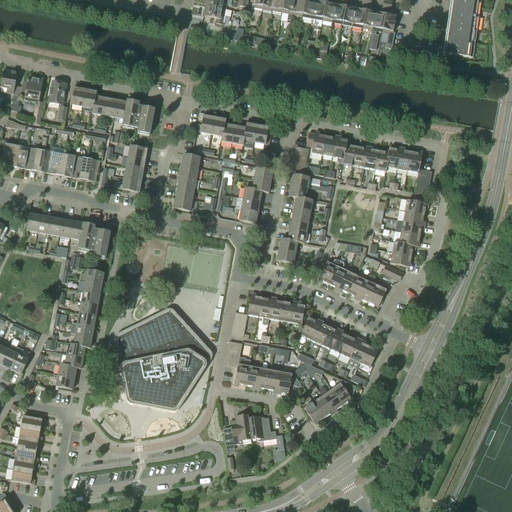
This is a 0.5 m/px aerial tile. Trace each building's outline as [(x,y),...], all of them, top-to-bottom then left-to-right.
[(224,0),(206,0),(205,7),(225,10),(226,6),(230,7),(231,1),(227,0),(224,0)] [(252,0),(251,8),(262,10),(263,0),(252,0)] [(263,0),(262,10),(272,12),(274,0),(263,0)] [(274,0),(272,12),(282,13),(284,0),(274,0)] [(284,0),(282,13),(288,15),(287,18),(287,21),(291,21),(292,15),(294,0),(284,0)] [(302,17),(304,0),(294,0),(292,15),(302,17)] [(304,0),(302,17),(312,19),(315,0),(304,0)] [(326,1),(321,0),(319,0),(315,0),(312,19),(322,21),(326,1)] [(453,0),(445,55),(471,59),(480,3),(472,2),(472,0),(453,0)] [(336,3),(330,2),(326,1),(322,21),(332,23),(336,3)] [(346,5),(341,4),(336,3),(332,23),(342,25),(346,5)] [(366,5),(362,4),(361,4),(361,8),(356,7),(352,27),(362,29),(366,5)] [(356,7),(350,6),(346,5),(342,25),(352,27),(356,7)] [(371,6),(370,6),(366,5),(362,29),(372,31),(376,11),(370,10),(371,6)] [(203,17),(216,20),(215,24),(222,25),(224,16),(230,17),(231,12),(225,10),(205,7),(203,17)] [(382,33),(386,13),(386,9),(382,8),(381,12),(376,11),(372,31),(382,33)] [(386,13),(382,33),(388,34),(385,49),(391,50),(394,34),(392,34),(396,15),(386,13)] [(379,55),(381,40),(373,38),(370,54),(379,55)] [(315,56),(315,59),(325,61),(326,57),(326,53),(327,51),(316,49),(316,52),(315,55),(315,56)] [(369,56),(367,65),(374,66),(375,58),(369,56)] [(356,57),(355,65),(364,67),(366,58),(356,57)] [(0,88),(7,90),(6,94),(13,95),(17,73),(3,71),(0,88)] [(42,80),(28,77),(24,102),(38,104),(42,80)] [(48,104),(62,107),(66,85),(52,83),(48,102),(48,104)] [(70,106),(82,108),(85,89),(74,87),(70,106)] [(91,115),(96,95),(97,91),(85,89),(82,108),(92,110),(91,115)] [(91,115),(102,117),(106,97),(96,95),(91,115)] [(16,120),(20,98),(13,97),(10,118),(16,120)] [(102,117),(113,119),(117,99),(106,97),(102,117)] [(113,119),(121,120),(125,101),(117,99),(113,119)] [(134,129),(138,107),(138,103),(125,101),(121,120),(122,121),(121,127),(122,127),(134,129)] [(65,122),(67,108),(60,107),(57,120),(65,122)] [(154,110),(138,107),(134,129),(137,130),(137,133),(138,133),(149,135),(151,125),(151,123),(152,120),(152,118),(153,113),(154,110)] [(42,109),(35,108),(31,124),(39,126),(42,109)] [(200,134),(211,136),(215,116),(203,114),(201,126),(200,134)] [(211,136),(221,138),(224,118),(215,116),(211,136)] [(220,142),(231,145),(235,125),(225,123),(226,119),(224,118),(221,138),(220,142)] [(5,128),(19,131),(20,126),(7,120),(5,128)] [(253,144),(254,144),(257,124),(246,122),(245,127),(242,142),(253,144)] [(257,124),(254,144),(265,146),(267,133),(268,126),(257,124)] [(231,145),(242,146),(245,127),(235,125),(231,145)] [(311,154),(322,156),(325,137),(308,134),(306,147),(312,148),(311,154)] [(332,158),(336,139),(325,137),(322,156),(332,158)] [(346,141),(336,139),(332,158),(342,160),(342,162),(342,165),(346,141)] [(353,167),(356,148),(346,146),(347,141),(346,141),(342,165),(353,167)] [(3,150),(0,165),(12,168),(16,147),(4,144),(3,150)] [(16,147),(12,168),(25,170),(28,149),(16,147)] [(129,147),(127,158),(146,161),(148,150),(129,147)] [(296,148),(294,154),(307,156),(308,150),(305,149),(296,148)] [(367,150),(356,148),(353,167),(363,169),(367,150)] [(28,149),(25,170),(36,172),(40,151),(28,149)] [(388,154),(378,152),(374,171),(385,173),(389,149),(388,154)] [(386,170),(386,168),(397,170),(400,151),(389,149),(385,173),(386,170)] [(374,171),(378,152),(367,150),(363,169),(374,171)] [(40,151),(36,172),(48,174),(52,153),(40,151)] [(397,170),(407,172),(411,153),(400,151),(397,170)] [(52,153),(48,174),(60,176),(63,155),(52,153)] [(431,173),(422,171),(419,170),(420,163),(422,155),(411,153),(407,172),(418,174),(417,177),(430,179),(431,173)] [(307,156),(294,154),(293,159),(306,162),(307,156)] [(71,179),(75,157),(63,155),(60,176),(71,179)] [(200,158),(183,155),(181,166),(198,169),(200,158)] [(75,157),(71,179),(83,181),(87,160),(75,157)] [(125,168),(144,172),(146,161),(127,158),(125,168)] [(293,159),(292,165),(305,168),(306,162),(293,159)] [(95,183),(99,162),(87,160),(83,181),(95,183)] [(291,171),(293,172),(304,174),(305,168),(292,165),(291,171)] [(196,180),(198,169),(181,166),(179,177),(196,180)] [(125,168),(123,179),(142,183),(144,172),(125,168)] [(272,172),(264,170),(255,168),(253,180),(270,183),(272,172)] [(221,185),(227,186),(231,186),(232,180),(231,180),(232,176),(224,174),(223,179),(222,179),(221,185)] [(307,190),(309,179),(292,175),(290,187),(307,190)] [(194,191),(196,180),(179,177),(177,188),(194,191)] [(429,185),(430,179),(417,177),(416,182),(429,185)] [(142,183),(123,179),(121,190),(122,190),(140,194),(142,183)] [(244,190),(261,193),(268,194),(270,183),(253,180),(251,190),(244,188),(244,190)] [(428,191),(429,185),(416,182),(415,188),(428,191)] [(306,200),(307,190),(290,187),(288,198),(295,199),(312,202),(313,201),(306,200)] [(192,201),(194,191),(177,188),(175,198),(192,201)] [(415,188),(414,194),(427,197),(428,191),(415,188)] [(244,190),(242,200),(259,203),(261,193),(244,190)] [(190,213),(192,201),(175,198),(173,209),(186,212),(190,213)] [(295,199),(293,209),(310,212),(312,202),(295,199)] [(242,200),(240,211),(257,213),(259,203),(242,200)] [(424,216),(426,205),(406,201),(404,212),(424,216)] [(215,205),(204,203),(203,203),(202,209),(213,212),(215,205)] [(308,223),(310,212),(293,209),(291,220),(308,223)] [(240,211),(238,222),(241,222),(255,225),(257,213),(240,211)] [(402,223),(422,226),(424,216),(404,212),(402,223)] [(26,232),(37,234),(40,217),(29,215),(26,232)] [(48,236),(51,219),(40,217),(37,234),(48,236)] [(9,223),(0,219),(0,235),(4,227),(7,229),(9,223)] [(48,236),(58,238),(61,221),(51,219),(48,236)] [(291,220),(289,230),(306,234),(308,223),(291,220)] [(58,238),(69,240),(72,223),(61,221),(58,238)] [(79,241),(82,224),(72,223),(69,240),(79,241)] [(400,233),(420,237),(422,226),(402,223),(400,233)] [(94,227),(82,224),(79,241),(77,250),(78,250),(89,252),(93,230),(94,227)] [(93,253),(92,256),(105,259),(109,233),(93,230),(89,252),(93,253)] [(305,244),(306,234),(289,230),(287,241),(305,244)] [(394,243),(418,247),(420,237),(400,233),(398,243),(394,242),(394,243)] [(304,245),(305,244),(287,241),(280,239),(279,248),(295,251),(297,243),(304,245)] [(413,247),(418,248),(418,247),(394,243),(392,254),(411,257),(413,247)] [(56,247),(56,252),(55,257),(66,259),(68,249),(56,247)] [(295,253),(295,251),(279,248),(276,262),(293,265),(295,253)] [(375,255),(376,251),(370,249),(369,254),(372,255),(372,256),(376,259),(377,255),(375,255)] [(411,257),(392,254),(390,265),(409,268),(411,257)] [(326,263),(318,281),(328,285),(339,262),(336,260),(333,261),(331,265),(326,263)] [(339,262),(328,285),(338,290),(346,272),(342,270),(344,266),(343,264),(339,262)] [(402,274),(385,266),(382,272),(399,280),(400,277),(402,274)] [(86,271),(84,282),(101,285),(103,274),(86,271)] [(346,272),(338,290),(348,295),(356,277),(346,272)] [(356,277),(348,295),(358,299),(366,281),(356,277)] [(366,281),(358,299),(367,304),(376,286),(366,281)] [(82,293),(99,296),(101,285),(84,282),(82,293)] [(367,304),(378,309),(384,295),(386,291),(376,286),(367,304)] [(82,293),(80,303),(97,307),(99,296),(82,293)] [(234,313),(233,319),(246,322),(247,316),(258,318),(261,299),(250,297),(247,316),(234,313)] [(272,301),(261,299),(258,318),(268,320),(272,301)] [(279,322),(283,303),(272,301),(268,320),(279,322)] [(80,303),(78,314),(95,317),(97,307),(80,303)] [(293,305),(283,303),(279,322),(290,324),(293,305)] [(290,324),(301,326),(304,307),(293,305),(290,324)] [(118,335),(114,341),(125,399),(133,406),(171,413),(179,411),(209,362),(209,351),(173,314),(163,313),(118,335)] [(76,324),(93,327),(95,317),(78,314),(76,324)] [(246,322),(233,319),(232,325),(245,327),(246,322)] [(300,336),(310,341),(319,323),(308,319),(305,327),(300,336)] [(320,346),(328,328),(319,323),(310,341),(320,346)] [(76,324),(74,335),(91,338),(93,327),(76,324)] [(232,325),(231,331),(244,333),(245,327),(232,325)] [(320,346),(330,350),(338,333),(328,328),(320,346)] [(244,333),(231,331),(230,337),(243,339),(243,335),(244,333)] [(29,332),(27,336),(37,341),(39,337),(29,332)] [(340,355),(348,337),(338,333),(330,350),(340,355)] [(67,346),(85,349),(89,350),(91,338),(74,335),(72,345),(68,344),(67,346)] [(358,342),(348,337),(340,355),(345,357),(349,360),(358,342)] [(54,351),(56,342),(51,341),(46,340),(46,342),(44,350),(54,351)] [(349,360),(359,364),(368,347),(358,342),(349,360)] [(241,351),(242,345),(229,343),(228,349),(241,351)] [(67,346),(66,356),(83,359),(85,349),(67,346)] [(359,364),(369,369),(371,366),(378,351),(368,347),(359,364)] [(228,349),(226,355),(239,357),(241,351),(228,349)] [(18,355),(8,350),(0,366),(10,370),(18,355)] [(18,355),(10,370),(21,375),(28,360),(18,355)] [(239,357),(226,355),(225,360),(238,363),(239,358),(239,357)] [(59,366),(76,369),(81,370),(83,359),(66,356),(64,366),(59,365),(59,366)] [(301,362),(305,364),(311,367),(312,363),(313,361),(303,356),(301,362)] [(245,386),(248,367),(250,361),(245,360),(245,359),(239,358),(238,363),(238,365),(237,365),(237,369),(234,384),(245,386)] [(238,365),(238,363),(225,360),(224,366),(234,368),(237,369),(237,365),(238,365)] [(322,368),(326,370),(331,372),(334,367),(324,362),(322,368)] [(59,366),(57,376),(74,379),(76,369),(59,366)] [(259,369),(248,367),(245,386),(256,388),(259,369)] [(270,371),(259,369),(256,388),(266,390),(270,371)] [(280,373),(270,371),(266,390),(277,392),(280,373)] [(292,375),(280,373),(277,392),(288,394),(292,375)] [(74,379),(57,376),(55,387),(72,390),(74,379)] [(351,382),(363,388),(366,382),(362,380),(354,376),(351,382)] [(298,388),(300,386),(295,378),(293,386),(292,393),(296,394),(298,393),(299,390),(298,388)] [(356,389),(356,388),(341,381),(341,382),(340,384),(331,391),(342,407),(351,400),(347,395),(351,392),(354,388),(356,389)] [(331,391),(322,397),(333,413),(342,407),(331,391)] [(313,403),(324,419),(333,413),(322,397),(313,403)] [(315,426),(324,419),(313,403),(303,409),(315,426)] [(251,441),(248,419),(248,416),(235,418),(236,421),(230,422),(230,428),(223,429),(224,441),(225,447),(242,445),(242,442),(251,441)] [(22,417),(20,428),(39,431),(41,420),(33,419),(22,417)] [(136,417),(114,418),(114,430),(136,429),(136,417)] [(277,451),(284,450),(282,436),(275,437),(275,432),(270,433),(268,419),(264,420),(264,422),(261,422),(260,418),(248,419),(251,441),(257,440),(257,441),(259,443),(276,440),(277,451)] [(18,438),(41,443),(42,438),(38,438),(39,431),(20,428),(18,438)] [(41,447),(41,443),(18,438),(16,449),(36,453),(37,446),(41,447)] [(35,459),(36,453),(16,449),(14,460),(38,464),(38,460),(35,459)] [(212,460),(210,451),(201,452),(202,461),(212,460)] [(38,464),(14,460),(12,470),(32,474),(33,468),(37,469),(38,464)] [(31,480),(32,474),(12,470),(10,482),(34,486),(35,481),(31,480)] [(0,496),(0,511),(11,511),(9,508),(11,507),(9,503),(6,498),(3,494),(0,496)]
